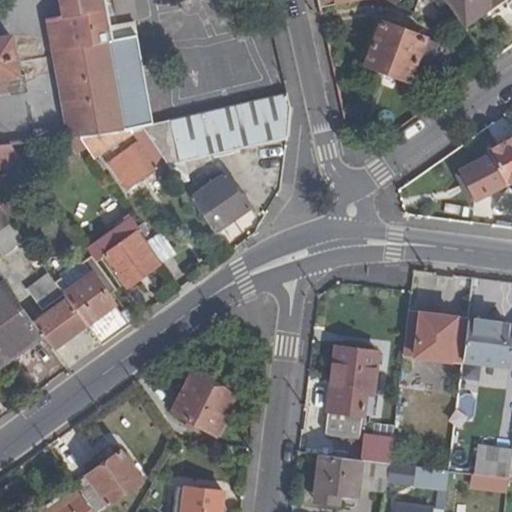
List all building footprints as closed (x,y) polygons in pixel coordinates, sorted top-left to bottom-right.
[(60,0),(63,15),(48,18),(68,137),(79,135),(129,130),(125,106),(117,61),(111,28),(105,0),(60,0)] [(317,0),(320,8),(335,5),(336,3),(354,0),(359,0),(360,0),(362,0),(317,0)] [(449,0),(467,24),(500,0),(449,0)] [(407,32),(413,13),(400,7),(393,26),(407,32)] [(111,28),(117,61),(140,56),(134,23),(111,28)] [(438,43),(407,32),(393,26),(380,23),(365,64),(410,82),(421,54),(433,59),(438,43)] [(0,39),(0,80),(19,77),(11,37),(0,39)] [(117,61),(125,106),(140,128),(153,125),(140,56),(117,61)] [(153,125),(140,128),(167,165),(168,168),(288,140),(290,110),(287,94),(229,108),(153,125)] [(125,106),(129,130),(131,130),(140,128),(125,106)] [(131,130),(134,135),(140,143),(109,164),(127,191),(146,179),(154,174),(167,165),(140,128),(131,130)] [(79,135),(87,147),(95,159),(134,135),(131,130),(129,130),(79,135)] [(79,135),(68,137),(78,152),(87,147),(79,135)] [(511,136),(488,149),(507,183),(511,179),(511,136)] [(12,145),(11,143),(0,144),(0,170),(21,157),(12,145)] [(154,174),(146,179),(150,186),(159,180),(154,174)] [(191,199),(215,235),(250,210),(226,175),(191,199)] [(0,206),(10,219),(15,215),(5,203),(0,206)] [(0,206),(0,205),(0,253),(5,260),(28,244),(10,219),(0,206)] [(134,220),(89,252),(94,257),(97,262),(105,256),(128,288),(161,266),(138,234),(142,232),(134,220)] [(150,244),(163,265),(178,255),(164,235),(150,244)] [(97,262),(94,257),(89,261),(97,272),(94,275),(85,264),(57,284),(65,295),(69,300),(87,327),(102,346),(130,326),(121,315),(109,297),(106,293),(110,290),(113,295),(118,291),(97,262)] [(89,261),(85,264),(94,275),(97,272),(89,261)] [(42,311),(65,295),(57,284),(49,273),(26,290),(42,311)] [(0,288),(0,351),(5,360),(41,334),(34,325),(6,284),(0,288)] [(41,334),(54,351),(87,327),(69,300),(34,325),(41,334)] [(130,308),(121,315),(130,326),(139,320),(130,308)] [(455,319),(420,315),(415,357),(450,362),(455,319)] [(468,320),(462,362),(509,367),(511,342),(511,340),(505,340),(506,325),(468,320)] [(41,334),(5,360),(8,363),(44,338),(41,334)] [(339,414),(328,413),(325,435),(360,439),(362,416),(369,417),(378,354),(336,349),(329,396),(342,398),(339,414)] [(5,360),(0,363),(0,369),(8,363),(5,360)] [(187,422),(197,427),(216,437),(235,399),(190,377),(171,414),(187,422)] [(329,396),(322,395),(320,411),(328,413),(329,396)] [(329,396),(328,413),(339,414),(342,398),(329,396)] [(193,435),(197,427),(187,422),(183,429),(193,435)] [(475,476),(509,480),(511,453),(511,450),(479,446),(475,476)] [(75,484),(95,511),(96,511),(140,480),(119,451),(85,475),(86,476),(75,484)] [(388,478),(390,465),(321,456),(316,491),(339,494),(356,496),(358,490),(374,492),(376,476),(388,478)] [(387,481),(447,490),(449,472),(390,465),(388,478),(387,481)] [(24,500),(13,485),(0,495),(0,498),(9,511),(24,500)] [(220,511),(223,493),(184,488),(184,491),(177,489),(174,511),(220,511)] [(338,504),(339,494),(316,491),(315,501),(338,504)] [(89,511),(75,492),(62,502),(59,497),(44,508),(46,511),(45,511),(89,511)]
